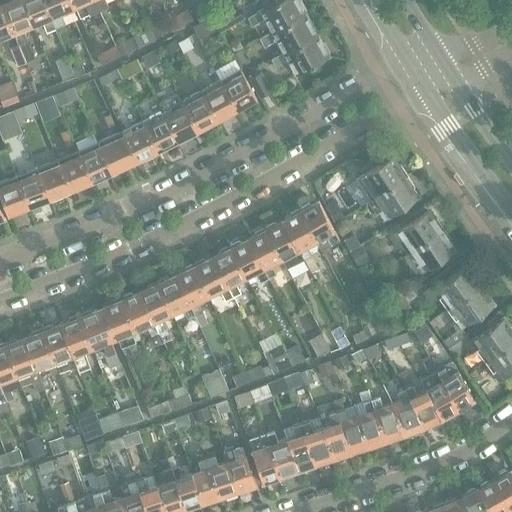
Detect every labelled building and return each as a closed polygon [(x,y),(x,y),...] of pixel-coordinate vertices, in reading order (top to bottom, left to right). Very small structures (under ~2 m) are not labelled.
[(25,30),(34,26),(24,0),(11,0),(12,2),(5,5),(27,62),(35,58),(25,30)] [(48,32),(56,28),(45,0),(24,0),(34,26),(44,22),(48,32)] [(45,0),(56,28),(76,20),(81,18),(73,0),(45,0)] [(73,0),(81,18),(100,9),(95,0),(73,0)] [(95,0),(100,9),(109,6),(106,0),(95,0)] [(273,32),(306,14),(305,13),(308,12),(302,1),(300,3),(298,0),(280,0),(249,18),(253,26),(266,19),(273,31),(273,32)] [(0,39),(7,37),(11,46),(12,46),(19,65),(27,62),(5,5),(0,6),(0,39)] [(221,32),(244,19),(238,7),(214,20),(221,32)] [(208,9),(198,14),(202,22),(212,18),(208,9)] [(189,12),(171,21),(176,30),(194,21),(189,12)] [(278,40),(285,52),(317,34),(317,33),(319,32),(313,22),(311,23),(306,14),(273,32),(273,31),(260,38),(265,48),(278,40)] [(170,19),(154,27),(159,37),(175,29),(170,19)] [(152,29),(136,37),(140,47),(157,38),(152,29)] [(197,32),(182,40),(194,63),(209,55),(197,32)] [(317,34),(285,52),(272,59),(277,68),(289,61),(297,74),(298,74),(299,76),(309,70),(308,69),(330,56),(328,54),(331,53),(325,43),(323,44),(317,34)] [(135,38),(118,46),(123,55),(139,47),(135,38)] [(176,41),(166,46),(170,53),(180,48),(176,41)] [(118,48),(99,57),(103,66),(122,56),(118,48)] [(157,50),(142,57),(148,68),(162,61),(157,50)] [(246,61),(240,50),(233,54),(239,65),(246,61)] [(209,58),(216,73),(226,68),(218,53),(209,58)] [(138,59),(118,69),(122,78),(142,68),(138,59)] [(118,69),(99,78),(102,85),(121,76),(118,69)] [(240,69),(220,80),(236,110),(257,99),(240,69)] [(250,78),(261,96),(272,90),(262,72),(250,78)] [(217,121),(236,110),(220,80),(201,90),(217,121)] [(58,105),(78,97),(74,87),(54,95),(58,105)] [(1,96),(5,105),(20,100),(16,90),(1,96)] [(217,121),(201,90),(181,100),(197,131),(217,121)] [(197,131),(181,100),(177,91),(157,102),(162,111),(177,141),(197,131)] [(18,120),(38,113),(34,103),(14,110),(18,120)] [(0,128),(0,129),(17,122),(12,111),(0,115),(0,128)] [(162,111),(143,121),(157,151),(177,141),(162,111)] [(105,117),(110,128),(115,125),(110,114),(105,117)] [(157,151),(143,121),(122,131),(136,162),(157,151)] [(68,128),(61,131),(67,146),(75,143),(68,128)] [(113,173),(136,162),(122,131),(108,137),(98,142),(113,173)] [(113,173),(98,142),(78,151),(92,182),(113,173)] [(0,158),(5,172),(14,169),(6,148),(0,150),(0,158)] [(72,191),(92,182),(78,151),(58,160),(72,191)] [(367,184),(376,197),(408,176),(401,165),(397,164),(392,157),(358,179),(363,187),(367,184)] [(58,160),(38,168),(51,199),(61,195),(72,191),(58,160)] [(51,199),(38,168),(27,172),(16,176),(29,208),(51,199)] [(0,194),(8,216),(29,208),(16,176),(0,182),(0,194)] [(414,185),(408,176),(376,197),(384,209),(380,212),(385,219),(419,197),(414,189),(414,185)] [(301,208),(318,240),(322,249),(340,240),(319,201),(312,205),(310,204),(301,208)] [(337,205),(328,209),(335,224),(344,219),(337,205)] [(291,217),(284,221),(305,259),(312,255),(308,245),(318,240),(301,208),(291,214),(291,217)] [(405,239),(413,251),(445,230),(438,219),(435,219),(430,212),(396,234),(401,242),(405,239)] [(287,269),(305,259),(284,221),(278,224),(275,222),(265,228),(282,260),(287,269)] [(255,236),(248,239),(269,278),(277,274),(272,265),(282,260),(265,228),(256,232),(255,236)] [(452,239),(445,230),(413,251),(421,263),(417,266),(422,273),(456,251),(451,243),(452,239)] [(360,246),(355,236),(345,242),(350,252),(360,246)] [(239,241),(230,246),(247,278),(256,273),(261,282),(269,278),(248,239),(242,243),(239,241)] [(334,262),(346,254),(339,243),(327,250),(334,262)] [(237,284),(247,278),(230,246),(221,251),(220,254),(213,257),(234,296),(241,293),(237,284)] [(368,260),(361,248),(351,253),(358,266),(368,260)] [(204,259),(194,264),(209,297),(222,291),(227,300),(234,296),(213,257),(206,260),(204,259)] [(199,302),(209,297),(194,264),(185,268),(184,271),(177,274),(196,315),(203,311),(199,302)] [(443,294),(451,306),(483,283),(476,273),(472,273),(467,265),(433,289),(439,297),(443,294)] [(167,276),(158,280),(173,314),(184,309),(188,318),(196,315),(177,274),(170,278),(167,276)] [(163,319),(173,314),(158,280),(148,285),(147,288),(141,291),(159,331),(167,328),(163,319)] [(459,317),(456,319),(452,322),(457,330),(443,340),(448,347),(467,334),(462,327),(495,304),(489,296),(490,293),(483,283),(451,306),(459,317)] [(405,296),(398,288),(381,301),(387,310),(405,296)] [(130,293),(121,297),(137,330),(147,326),(152,335),(159,331),(141,291),(134,295),(130,293)] [(411,305),(405,296),(387,310),(394,318),(411,305)] [(141,340),(137,330),(121,297),(111,301),(111,303),(103,306),(121,348),(141,340)] [(121,364),(99,308),(92,311),(90,310),(80,314),(93,348),(97,358),(108,353),(113,367),(121,364)] [(70,320),(62,323),(78,365),(86,362),(83,352),(93,348),(80,314),(71,317),(70,320)] [(481,347),(490,358),(511,341),(511,325),(510,325),(505,317),(472,341),(478,349),(481,347)] [(381,318),(364,327),(369,337),(386,328),(381,318)] [(71,368),(78,365),(62,323),(55,326),(53,324),(43,328),(56,362),(67,358),(71,368)] [(341,327),(331,332),(340,349),(350,344),(341,327)] [(33,335),(25,338),(41,379),(45,389),(54,385),(50,376),(60,372),(56,362),(43,328),(34,332),(33,335)] [(368,338),(365,332),(355,337),(358,343),(368,338)] [(385,340),(388,349),(409,341),(406,332),(385,340)] [(331,352),(324,334),(311,340),(318,357),(331,352)] [(45,389),(41,379),(25,338),(18,340),(15,339),(6,342),(22,386),(32,383),(36,392),(45,389)] [(458,340),(448,347),(456,357),(458,355),(461,351),(461,348),(461,344),(458,340)] [(511,341),(490,358),(498,369),(494,372),(499,380),(511,370),(511,341)] [(0,384),(4,394),(22,386),(6,342),(0,344),(0,384)] [(363,348),(367,358),(368,361),(380,356),(375,343),(363,348)] [(356,363),(367,358),(363,348),(351,354),(356,363)] [(299,350),(289,355),(293,362),(294,365),(304,359),(299,350)] [(287,352),(272,361),(278,371),(293,362),(289,355),(287,352)] [(346,354),(334,359),(338,367),(349,362),(346,354)] [(432,360),(458,410),(463,407),(465,408),(471,404),(471,402),(473,400),(453,361),(444,365),(442,367),(437,358),(432,360)] [(453,412),(458,410),(432,360),(428,363),(433,372),(421,379),(426,388),(442,419),(444,418),(446,419),(452,416),(453,412)] [(323,377),(334,372),(330,361),(318,366),(323,377)] [(246,371),(250,383),(273,373),(269,362),(246,371)] [(305,385),(313,381),(308,370),(300,373),(305,385)] [(237,388),(250,383),(246,371),(233,376),(237,388)] [(295,374),(286,377),(289,388),(299,385),(295,374)] [(442,419),(426,388),(418,392),(413,383),(410,384),(405,375),(400,377),(405,387),(425,428),(430,425),(433,426),(440,422),(439,420),(442,419)] [(276,393),(289,388),(286,377),(272,383),(276,393)] [(207,388),(211,397),(223,393),(220,383),(207,388)] [(255,403),(271,397),(266,385),(250,391),(255,403)] [(420,429),(425,428),(405,387),(397,391),(401,399),(392,403),(404,437),(420,432),(420,429)] [(254,403),(250,391),(234,396),(238,408),(254,403)] [(189,394),(177,398),(181,408),(192,404),(189,394)] [(404,437),(392,403),(383,406),(379,397),(376,397),(371,399),(385,441),(391,439),(393,441),(404,437)] [(369,449),(357,414),(354,405),(342,409),(338,398),(333,400),(351,453),(355,451),(358,452),(369,449)] [(381,443),(385,441),(371,399),(354,405),(357,414),(369,449),(380,445),(381,443)] [(345,455),(351,453),(333,400),(327,402),(331,412),(328,413),(331,423),(322,426),(334,461),(344,457),(345,455)] [(147,409),(151,418),(171,411),(167,401),(147,409)] [(221,418),(232,415),(227,401),(216,404),(221,418)] [(138,405),(118,413),(124,427),(144,420),(138,405)] [(195,411),(199,421),(210,417),(207,407),(195,411)] [(99,419),(104,432),(111,429),(112,431),(124,427),(118,413),(99,419)] [(188,415),(175,419),(178,428),(191,423),(188,415)] [(334,461),(322,426),(319,417),(301,422),(316,465),(321,463),(323,464),(334,461)] [(165,433),(178,428),(175,419),(162,424),(165,433)] [(310,466),(316,465),(301,422),(284,428),(287,438),(298,471),(300,470),(303,471),(309,469),(310,466)] [(99,435),(94,423),(82,427),(86,440),(99,435)] [(276,478),(281,476),(266,434),(262,424),(257,426),(260,436),(257,436),(248,440),(251,450),(263,483),(265,482),(268,483),(275,480),(276,478)] [(274,431),(266,434),(281,476),(287,475),(289,476),(295,474),(296,471),(298,471),(287,438),(278,441),(274,431)] [(65,441),(68,451),(83,445),(80,436),(65,441)] [(106,442),(109,453),(125,447),(121,437),(106,442)] [(65,441),(63,438),(50,442),(54,455),(68,451),(65,441)] [(237,458),(228,461),(239,493),(249,490),(248,488),(256,485),(242,445),(233,448),(237,458)] [(23,461),(19,449),(7,453),(11,465),(23,461)] [(229,497),(239,493),(228,461),(218,465),(215,454),(207,457),(220,497),(228,494),(229,497)] [(0,468),(11,464),(8,455),(0,457),(0,468)] [(194,508),(204,505),(193,473),(184,476),(180,466),(178,466),(174,456),(168,458),(185,509),(193,506),(194,508)] [(202,470),(193,473),(204,505),(214,502),(213,499),(220,497),(207,457),(198,460),(202,470)] [(167,482),(158,485),(167,511),(178,511),(185,509),(168,458),(160,461),(167,482)] [(167,511),(158,485),(154,475),(145,477),(142,467),(133,470),(137,480),(147,511),(167,511)] [(97,506),(88,509),(89,511),(108,511),(102,492),(96,475),(95,471),(87,474),(97,506)] [(128,511),(123,497),(114,500),(104,472),(96,475),(102,492),(108,511),(128,511)] [(499,479),(495,481),(510,511),(511,511),(511,474),(511,473),(509,474),(505,473),(500,475),(499,479)] [(147,511),(137,480),(119,486),(123,497),(128,511),(147,511)] [(482,488),(479,489),(489,511),(510,511),(495,481),(490,483),(487,483),(482,485),(482,488)] [(89,511),(88,509),(84,498),(75,501),(69,483),(61,486),(67,504),(69,511),(89,511)] [(468,495),(462,497),(469,511),(489,511),(479,489),(477,491),(474,490),(468,492),(468,495)] [(455,498),(444,502),(448,511),(469,511),(462,497),(458,500),(455,498)] [(30,511),(27,501),(19,504),(21,511),(30,511)] [(433,510),(428,511),(427,511),(448,511),(444,502),(434,506),(433,510)]
